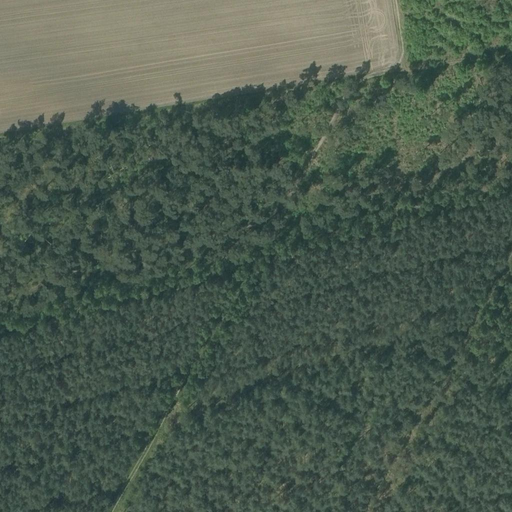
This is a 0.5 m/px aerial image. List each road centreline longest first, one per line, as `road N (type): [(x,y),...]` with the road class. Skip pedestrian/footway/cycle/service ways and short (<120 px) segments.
road 1 (track): [(363,511),(511,249)]
road 2 (track): [(111,511),(222,313)]
